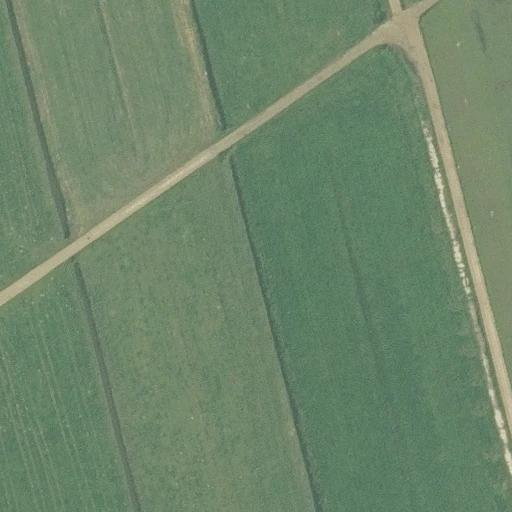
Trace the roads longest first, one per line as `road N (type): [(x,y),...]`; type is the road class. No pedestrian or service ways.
road 1 (track): [(0,299),(431,0)]
road 2 (track): [(511,434),(422,62),(397,0)]
